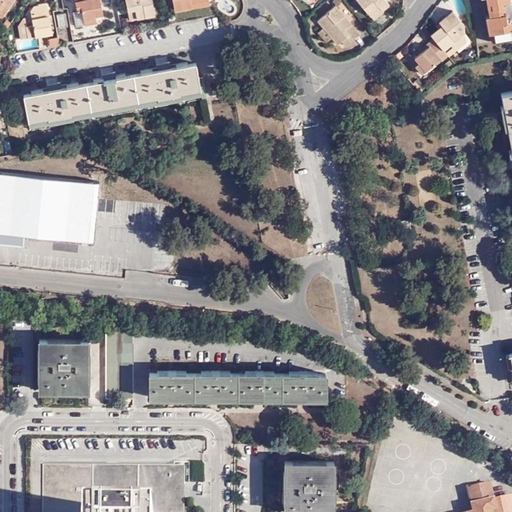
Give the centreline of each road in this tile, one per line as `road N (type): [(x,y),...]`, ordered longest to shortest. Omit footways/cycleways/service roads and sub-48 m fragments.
road 1 (residential): [(214,511),(209,426),(2,428),(2,511)]
road 2 (residential): [(511,439),(359,351)]
road 3 (residential): [(338,261),(308,115)]
road 4 (residential): [(338,261),(307,273),(298,314),(359,351)]
